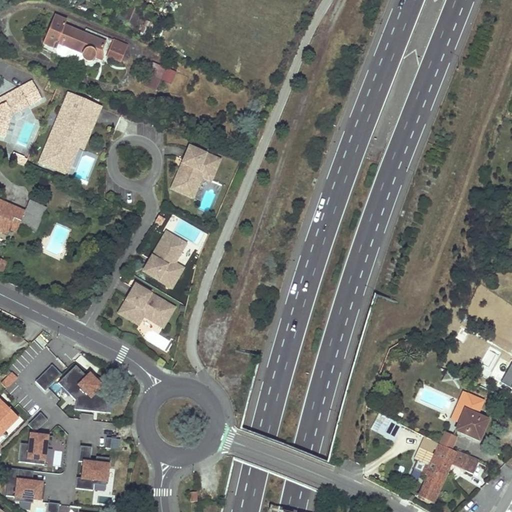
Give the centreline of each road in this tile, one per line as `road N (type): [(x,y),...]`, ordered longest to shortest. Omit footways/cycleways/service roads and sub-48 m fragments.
road 1 (trunk): [(294,511),(362,263),(463,0)]
road 2 (trunk): [(411,0),(293,324),(246,511)]
road 3 (tertiary): [(396,511),(213,433)]
road 4 (residential): [(80,333),(149,217),(142,184)]
road 5 (residential): [(142,184),(157,161),(140,140),(115,149),(111,163),(127,184)]
